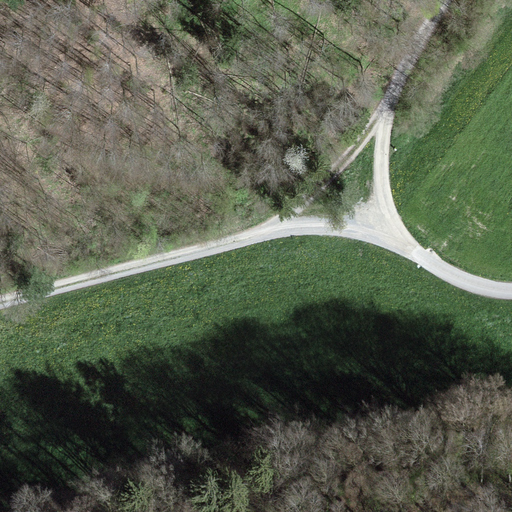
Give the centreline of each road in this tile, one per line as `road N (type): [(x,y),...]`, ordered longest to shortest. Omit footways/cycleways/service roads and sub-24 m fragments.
road 1 (track): [(0,303),(272,228),(333,226),(399,244)]
road 2 (track): [(445,0),(387,101),(381,185),(399,244)]
road 3 (track): [(387,101),(338,166),(272,228)]
